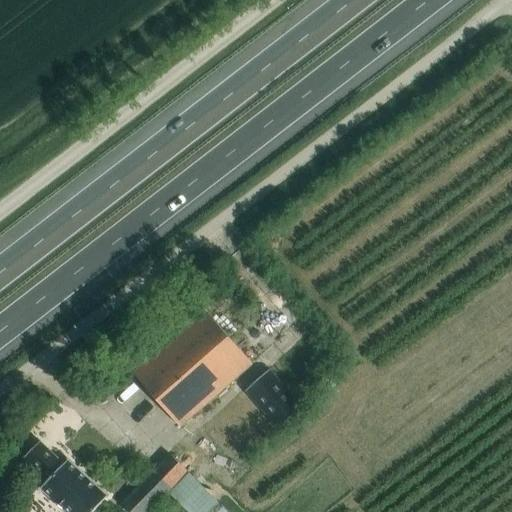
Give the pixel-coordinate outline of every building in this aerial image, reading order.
[(196,130),(176,142),(181,150),(201,139),(196,130)] [(180,426),(252,363),(205,310),(133,373),(180,426)] [(277,426),(301,405),(269,368),(245,390),(277,426)] [(63,463),(39,440),(23,457),(47,480),(39,488),(65,511),(90,511),(107,494),(68,459),(63,463)] [(169,453),(121,503),(130,511),(146,511),(187,471),(169,453)] [(210,511),(213,511),(233,494),(206,465),(184,485),(210,511)]
